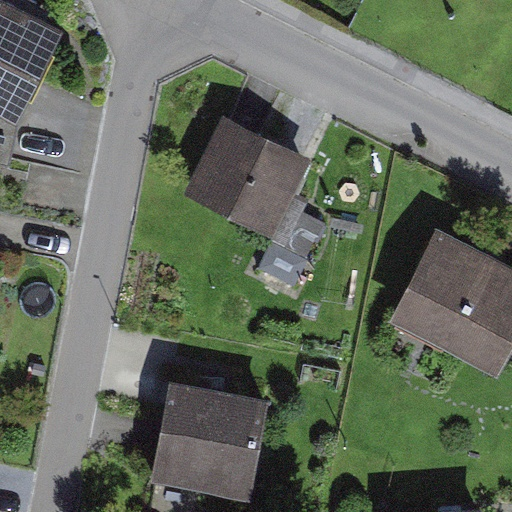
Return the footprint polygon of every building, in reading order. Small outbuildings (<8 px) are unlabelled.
[(59,26),(7,0),(0,0),(0,163),(8,166),(12,137),(16,112),(24,95),(59,26)] [(248,123),(224,111),(187,186),(267,226),(263,232),(274,238),(285,243),(300,211),(307,198),(293,192),(289,189),(307,153),(248,123)] [(307,215),(300,211),(285,243),(274,238),(260,268),(293,284),(323,222),(307,215)] [(511,266),(500,260),(439,228),(395,310),(492,366),(505,339),(511,325),(511,266)] [(226,384),(169,374),(158,436),(152,470),(250,488),(267,392),(226,384)]
